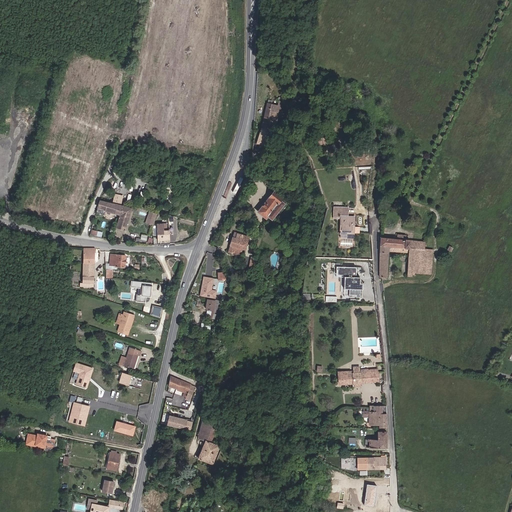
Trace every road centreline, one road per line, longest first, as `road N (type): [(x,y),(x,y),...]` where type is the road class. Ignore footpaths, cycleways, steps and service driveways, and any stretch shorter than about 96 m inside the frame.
road 1 (residential): [(396,510),(374,221)]
road 2 (primary): [(196,250),(134,511)]
road 3 (primary): [(250,48),(241,129),(196,250)]
road 4 (tertiary): [(196,250),(102,244),(0,219)]
